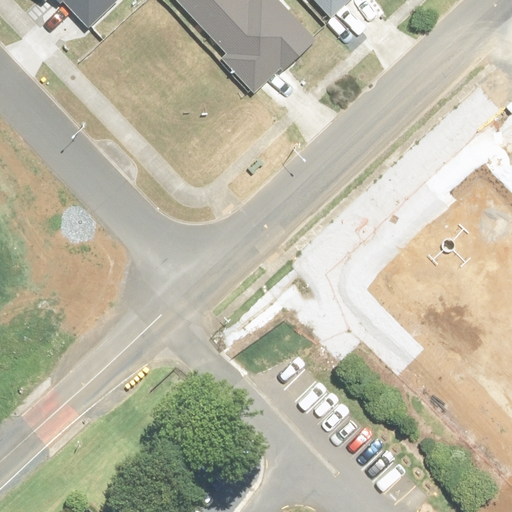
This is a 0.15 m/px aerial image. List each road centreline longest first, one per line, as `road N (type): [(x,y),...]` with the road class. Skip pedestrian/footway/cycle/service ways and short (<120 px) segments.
road 1 (unclassified): [(191,283),(494,0)]
road 2 (residential): [(191,283),(0,80)]
road 3 (unclassified): [(0,463),(191,283)]
